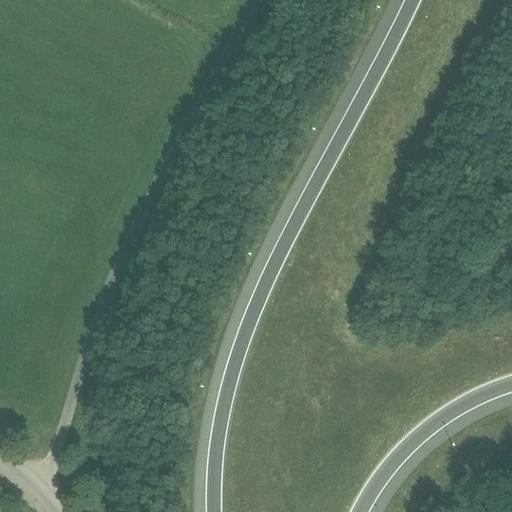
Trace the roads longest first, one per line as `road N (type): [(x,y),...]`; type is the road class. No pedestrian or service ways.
road 1 (motorway): [(411,0),(250,316),(221,414),(213,511)]
road 2 (motorway): [(359,511),(415,437),(511,381)]
